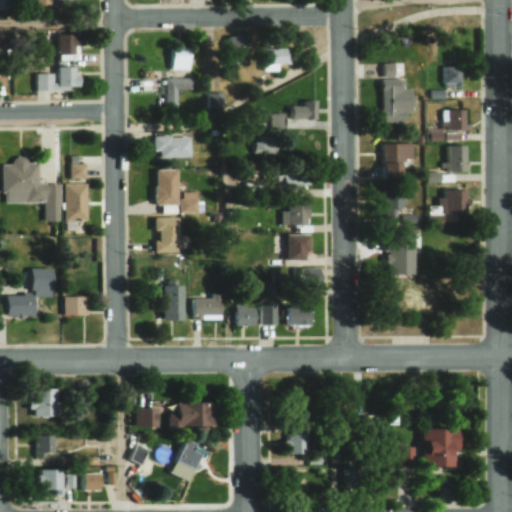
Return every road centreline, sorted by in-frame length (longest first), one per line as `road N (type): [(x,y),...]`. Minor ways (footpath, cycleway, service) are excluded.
road 1 (residential): [(501,511),(496,0)]
road 2 (tertiary): [(511,357),(0,360)]
road 3 (residential): [(344,360),(341,0)]
road 4 (residential): [(118,360),(115,0)]
road 5 (residential): [(341,16),(116,21)]
road 6 (residential): [(248,511),(249,360)]
